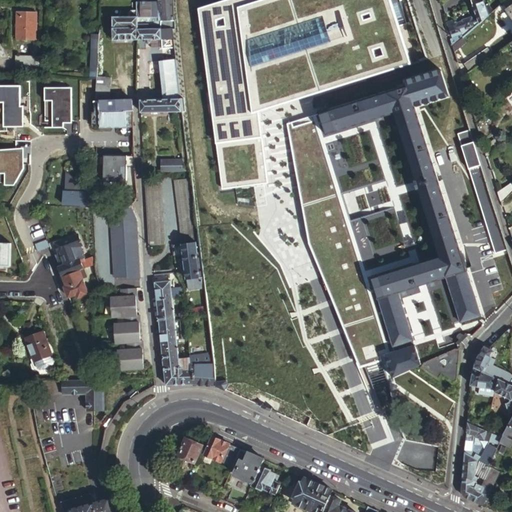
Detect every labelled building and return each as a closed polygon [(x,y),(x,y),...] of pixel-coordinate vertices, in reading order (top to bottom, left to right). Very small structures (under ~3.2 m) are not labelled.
[(157,15),(156,0),(143,0),(136,0),(136,9),(130,9),(128,12),(128,16),(113,16),(114,30),(109,31),(109,37),(114,36),(114,40),(138,39),(136,16),(141,16),(157,15)] [(174,18),(173,0),(156,0),(157,15),(158,19),(174,18)] [(227,0),(199,9),(223,189),(269,183),(259,111),(411,63),(390,0),(227,0)] [(453,45),(463,37),(480,22),(490,14),(487,4),(485,0),(472,0),(477,14),(471,16),(471,15),(463,19),(463,20),(457,22),(454,21),(448,22),(454,38),(451,39),(453,45)] [(508,9),(511,15),(511,0),(506,0),(503,2),(508,9)] [(38,13),(19,12),(18,39),(37,40),(38,13)] [(142,23),(141,16),(136,16),(138,39),(146,38),(146,41),(147,42),(150,42),(150,41),(150,38),(162,37),(174,37),(173,26),(170,26),(169,23),(166,23),(166,27),(148,27),(147,23),(142,23)] [(173,73),(178,72),(174,45),(174,37),(162,37),(162,45),(169,45),(173,73)] [(467,42),(463,37),(453,45),(455,52),(467,42)] [(91,73),(98,73),(100,46),(93,45),(91,73)] [(464,63),(469,71),(493,55),(488,47),(464,63)] [(37,57),(17,56),(17,72),(37,73),(37,57)] [(483,315),(439,178),(416,106),(450,95),(442,69),(409,80),(405,81),(406,85),(387,91),(341,106),(320,113),(320,115),(327,135),(395,113),(440,256),(372,278),(374,282),(395,348),(396,347),(399,355),(388,359),(388,361),(393,375),(409,370),(423,366),(399,292),(447,277),(462,322),(475,318),(483,315)] [(165,74),(168,97),(181,97),(181,96),(178,72),(173,73),(165,74)] [(142,111),(182,109),(181,97),(168,97),(141,99),(142,111)] [(133,109),(133,99),(96,99),(95,109),(101,109),(100,125),(129,126),(129,110),(133,109)] [(327,135),(320,115),(291,123),(312,243),(354,352),(359,350),(368,369),(388,361),(388,359),(399,355),(396,347),(395,348),(374,282),(364,285),(357,263),(376,257),(374,252),(386,248),(378,213),(370,185),(342,195),(327,135)] [(481,166),(468,130),(459,134),(471,169),(481,166)] [(487,155),(499,146),(493,137),(483,144),(487,155)] [(163,169),(179,168),(179,159),(162,159),(163,169)] [(64,190),(85,190),(86,182),(64,170),(64,190)] [(190,177),(175,179),(183,242),(192,241),(187,199),(192,198),(190,177)] [(502,201),(511,193),(511,191),(511,181),(499,191),(502,201)] [(82,206),(93,206),(93,190),(85,190),(64,190),(63,190),(63,203),(82,203),(82,206)] [(159,190),(146,191),(149,244),(162,244),(159,190)] [(511,194),(511,193),(502,201),(504,208),(511,200),(511,194)] [(198,241),(192,198),(187,199),(192,241),(198,241)] [(137,219),(131,206),(109,206),(111,223),(115,277),(127,277),(128,278),(141,277),(137,219)] [(58,267),(62,277),(80,270),(93,265),(92,257),(85,259),(84,257),(80,246),(82,245),(78,234),(55,243),(59,254),(57,255),(61,266),(58,267)] [(0,242),(0,265),(11,266),(12,243),(0,242)] [(186,267),(203,265),(202,252),(199,252),(198,243),(192,243),(183,244),(185,254),(186,267)] [(185,254),(183,244),(173,245),(175,255),(185,254)] [(189,290),(206,288),(203,265),(186,267),(188,279),(189,290)] [(62,277),(70,297),(78,294),(81,293),(82,296),(89,294),(80,270),(62,277)] [(181,279),(170,280),(171,287),(173,287),(173,282),(178,282),(178,286),(183,286),(181,279)] [(170,280),(156,282),(158,300),(161,333),(165,365),(179,364),(179,359),(172,295),(184,293),(183,286),(178,286),(178,282),(173,282),(173,287),(171,287),(170,280)] [(136,287),(122,288),(122,296),(112,296),(113,315),(125,314),(126,322),(115,322),(116,341),(129,341),(129,348),(118,349),(119,369),(144,367),(143,340),(141,340),(139,314),(137,314),(136,287)] [(219,314),(209,315),(214,361),(216,372),(227,371),(221,324),(227,317),(219,314)] [(23,328),(27,338),(36,335),(33,324),(23,328)] [(27,338),(34,358),(38,356),(39,360),(52,355),(44,332),(36,335),(27,338)] [(491,352),(482,348),(474,362),(472,369),(481,373),(491,352)] [(460,349),(425,363),(423,367),(439,378),(442,374),(457,385),(460,349)] [(36,362),(38,369),(41,370),(53,365),(55,363),(52,355),(39,360),(36,362)] [(179,364),(165,365),(167,384),(195,384),(195,369),(191,369),(191,364),(190,357),(179,359),(179,364)] [(217,385),(216,372),(214,361),(191,364),(191,369),(195,369),(195,384),(207,385),(217,385)] [(481,373),(472,369),(468,386),(490,393),(491,390),(495,390),(497,381),(494,379),(481,373)] [(391,379),(410,393),(441,416),(445,418),(455,401),(430,384),(409,370),(393,375),(391,379)] [(318,431),(334,415),(326,405),(311,419),(275,403),(279,394),(269,390),(265,399),(228,382),(227,371),(216,372),(217,385),(318,431)] [(507,386),(511,378),(498,371),(494,379),(497,381),(507,386)] [(105,410),(104,378),(100,378),(85,379),(69,379),(64,379),(64,393),(88,393),(88,410),(105,410)] [(44,380),(45,393),(64,393),(64,379),(44,380)] [(511,388),(507,386),(497,381),(495,390),(494,394),(510,402),(511,402),(511,400),(511,399),(511,388)] [(43,434),(48,455),(64,451),(61,451),(73,448),(62,446),(65,430),(68,439),(75,441),(76,436),(83,434),(71,432),(69,421),(59,419),(61,426),(50,428),(49,431),(43,430),(43,434)] [(511,420),(503,437),(509,440),(511,441),(511,420)] [(484,432),(465,423),(464,433),(474,438),(470,445),(477,449),(481,451),(484,443),(488,445),(489,442),(492,437),(484,432)] [(464,433),(463,450),(473,456),(476,451),(477,449),(470,445),(474,438),(464,433)] [(234,465),(241,449),(240,449),(234,446),(228,444),(212,435),(204,453),(234,465)] [(498,447),(500,442),(497,441),(497,440),(492,437),(489,442),(498,447)] [(203,445),(186,438),(179,455),(180,456),(181,458),(186,460),(188,459),(196,462),(203,445)] [(261,465),(264,459),(250,454),(245,451),(241,449),(234,465),(231,471),(254,481),(261,465)] [(463,450),(462,453),(478,461),(488,467),(495,452),(493,451),(490,457),(476,451),(473,456),(463,450)] [(478,461),(462,453),(461,468),(471,473),(478,461)] [(471,473),(461,468),(460,476),(471,481),(474,476),(493,485),(499,473),(488,467),(478,461),(471,473)] [(254,481),(252,485),(264,490),(264,488),(276,494),(281,483),(274,481),(275,479),(278,480),(279,476),(277,475),(277,474),(272,472),(273,470),(261,465),(254,481)] [(189,468),(183,483),(190,486),(196,471),(189,468)] [(471,481),(460,476),(459,491),(462,499),(480,507),(493,485),(474,476),(471,481)] [(322,511),(331,495),(333,490),(306,478),(295,503),(297,504),(296,506),(304,510),(305,508),(314,511),(322,511)] [(236,483),(228,501),(242,507),(250,489),(236,483)] [(113,511),(110,498),(94,502),(91,493),(61,501),(64,511),(113,511)] [(331,495),(322,511),(353,511),(339,506),(342,500),(331,495)] [(263,498),(256,511),(266,511),(268,508),(269,507),(272,502),(263,498)]
